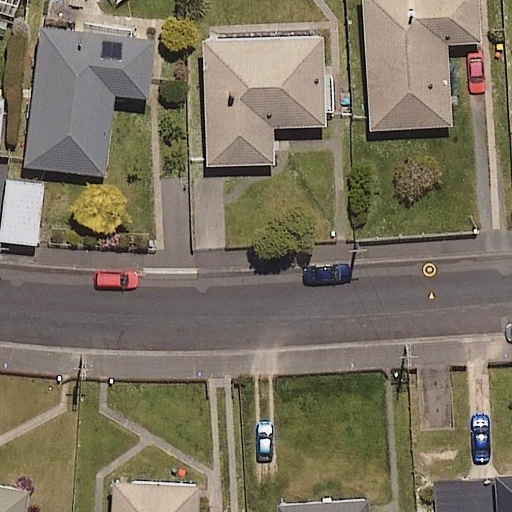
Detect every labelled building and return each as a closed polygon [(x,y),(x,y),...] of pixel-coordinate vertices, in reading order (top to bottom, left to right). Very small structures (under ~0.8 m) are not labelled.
[(362,0),(369,118),(450,113),(445,28),(477,26),(475,0),(362,0)] [(152,21),(36,9),(22,152),(102,161),(111,80),(145,83),(152,21)] [(320,21),(201,24),(205,151),(271,149),(269,111),(323,109),(320,21)] [(41,170),(4,166),(0,208),(0,230),(35,233),(41,170)] [(108,511),(194,511),(196,470),(110,466),(108,511)] [(511,511),(511,470),(453,472),(454,511),(431,511),(430,511),(511,511)] [(0,511),(36,511),(37,508),(23,506),(27,478),(0,473),(0,511)] [(366,511),(364,482),(275,487),(276,511),(366,511)]
